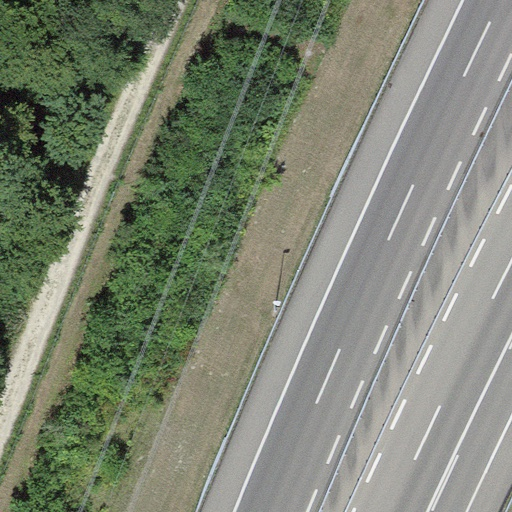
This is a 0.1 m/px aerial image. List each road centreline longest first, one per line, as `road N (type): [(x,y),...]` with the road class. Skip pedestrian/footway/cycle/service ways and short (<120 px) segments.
road 1 (motorway): [(504,0),(274,511)]
road 2 (track): [(0,464),(194,0)]
road 3 (motorway): [(394,511),(511,268)]
